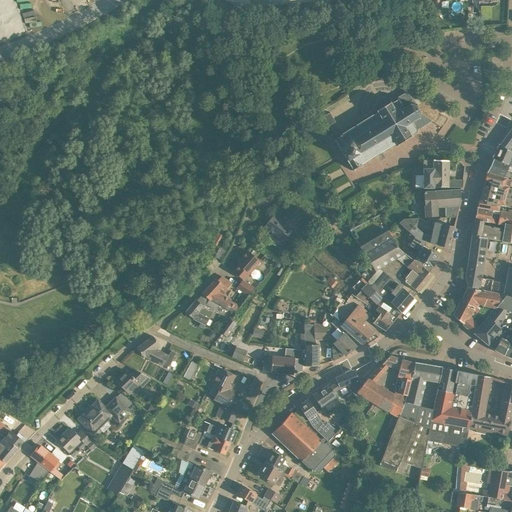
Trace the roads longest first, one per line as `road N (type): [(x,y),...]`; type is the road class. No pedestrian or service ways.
road 1 (residential): [(0,477),(84,383),(154,328)]
road 2 (residential): [(253,440),(291,396),(421,314)]
road 3 (residential): [(154,328),(267,379),(247,432),(253,440)]
road 4 (residential): [(421,314),(455,256),(484,154)]
road 5 (unclassified): [(0,52),(114,0)]
